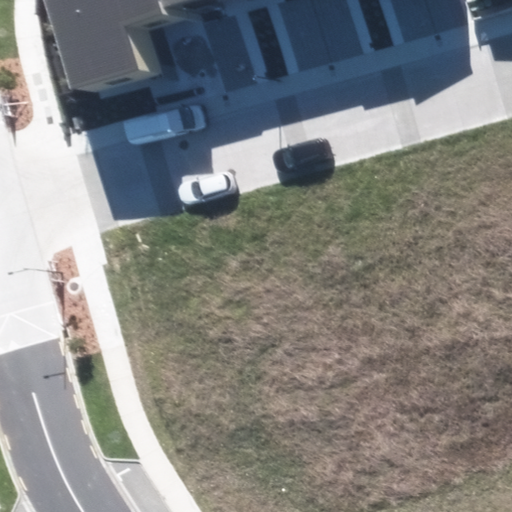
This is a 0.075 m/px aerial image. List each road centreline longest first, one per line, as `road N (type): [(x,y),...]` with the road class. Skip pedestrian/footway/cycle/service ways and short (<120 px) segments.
road 1 (residential): [(0,223),(511,82)]
road 2 (residential): [(83,511),(55,455),(0,279)]
